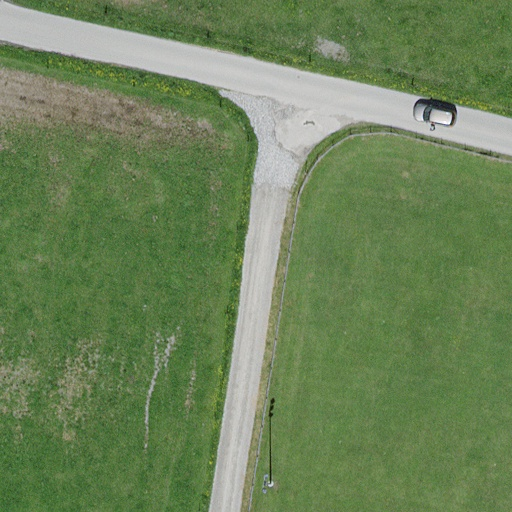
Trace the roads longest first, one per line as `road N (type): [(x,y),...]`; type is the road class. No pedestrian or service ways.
road 1 (unclassified): [(0,14),(511,131)]
road 2 (track): [(232,511),(274,226),(312,82)]
